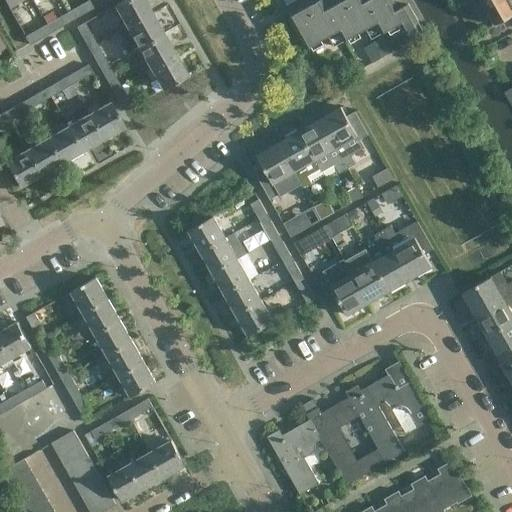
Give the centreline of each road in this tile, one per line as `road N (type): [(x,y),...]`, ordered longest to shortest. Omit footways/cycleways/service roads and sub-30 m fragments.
road 1 (residential): [(215,419),(417,321),(434,334),(511,464)]
road 2 (residential): [(118,203),(248,89),(249,32),(231,0)]
road 3 (residential): [(118,203),(136,278),(215,419)]
